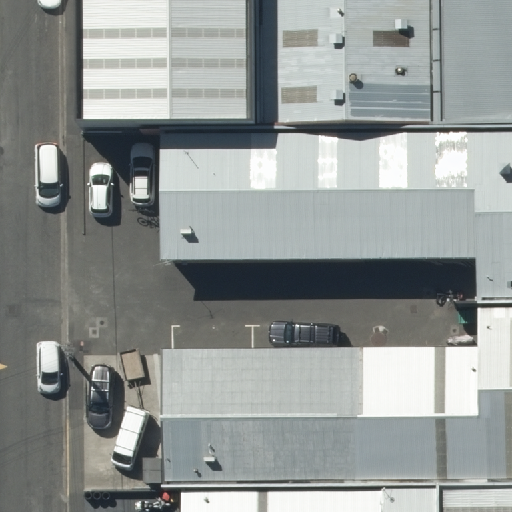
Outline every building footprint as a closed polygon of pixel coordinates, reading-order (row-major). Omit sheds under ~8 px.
[(395,73),(394,0),(220,0),(221,74),(395,73)] [(511,0),(394,0),(395,73),(511,72),(511,0)] [(511,72),(395,73),(221,74),(123,74),(124,206),(441,206),(441,293),(124,296),(125,430),(143,429),(403,427),(511,426),(511,72)] [(511,511),(511,426),(403,427),(402,511),(511,511)] [(402,511),(403,427),(143,429),(143,511),(402,511)]
